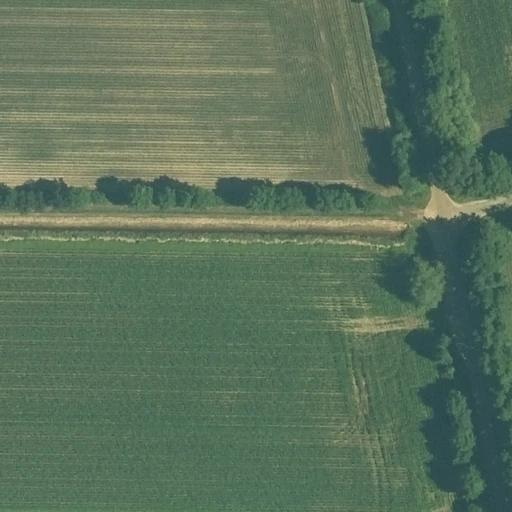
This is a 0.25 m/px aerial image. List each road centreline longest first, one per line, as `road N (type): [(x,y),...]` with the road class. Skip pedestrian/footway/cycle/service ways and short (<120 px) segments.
road 1 (track): [(440,218),(0,209)]
road 2 (unclassified): [(503,511),(440,218)]
road 3 (unclassified): [(440,218),(395,0)]
